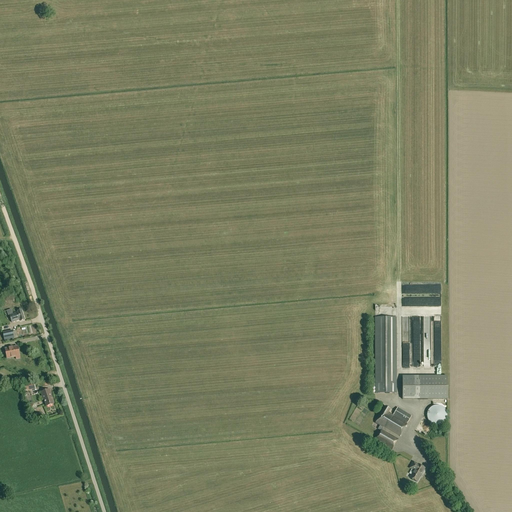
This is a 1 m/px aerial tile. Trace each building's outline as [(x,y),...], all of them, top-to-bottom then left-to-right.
[(440,310),(440,296),(396,296),(396,305),(404,305),(404,308),(400,308),(400,310),(440,310)] [(22,310),(17,311),(18,312),(13,314),(11,309),(7,311),(8,316),(9,315),(12,323),(20,320),(21,321),(25,320),(22,310)] [(396,318),(376,318),(376,394),(396,394),(396,318)] [(3,340),(14,338),(12,330),(2,332),(3,340)] [(7,359),(19,356),(18,347),(5,349),(7,359)] [(403,398),(448,398),(447,376),(402,376),(403,398)] [(34,382),(22,384),(23,391),(35,388),(34,382)] [(52,398),(50,390),(41,392),(44,400),(46,407),(53,404),(51,398),(52,398)] [(443,407),(442,407),(441,406),(439,406),(438,405),(437,405),(436,405),(435,405),(434,405),(432,406),(431,406),(431,407),(430,407),(429,408),(428,409),(427,410),(427,411),(426,412),(426,413),(426,415),(426,416),(426,417),(426,418),(427,419),(427,420),(428,421),(429,422),(429,423),(430,424),(431,424),(432,425),(433,425),(434,425),(435,426),(436,426),(437,426),(438,426),(439,425),(440,425),(441,425),(442,424),(443,423),(444,422),(445,422),(445,421),(446,419),(446,418),(447,417),(447,416),(447,415),(447,414),(446,413),(446,412),(446,411),(445,410),(444,409),(443,408),(443,407)] [(378,429),(381,432),(382,431),(384,428),(399,436),(399,437),(407,424),(394,417),(394,416),(393,415),(389,412),(390,410),(385,407),(375,423),(380,426),(378,429)] [(398,408),(393,415),(394,416),(407,424),(411,416),(398,408)] [(384,428),(382,431),(398,439),(399,437),(399,436),(384,428)] [(382,431),(381,432),(375,441),(392,450),(398,439),(382,431)] [(410,468),(414,471),(410,478),(417,482),(425,468),(414,462),(410,468)]
